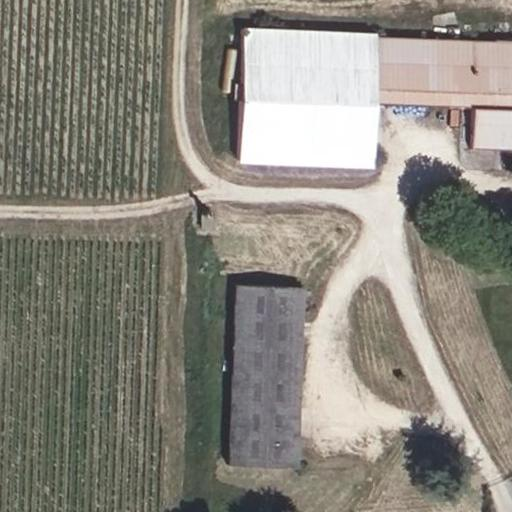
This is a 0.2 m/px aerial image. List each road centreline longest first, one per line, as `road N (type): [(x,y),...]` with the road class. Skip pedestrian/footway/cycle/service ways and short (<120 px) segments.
road 1 (track): [(195,0),(188,80),(194,144),(221,189),(391,197)]
road 2 (track): [(511,413),(380,427),(368,494),(345,511)]
road 3 (track): [(221,189),(158,204),(0,202)]
